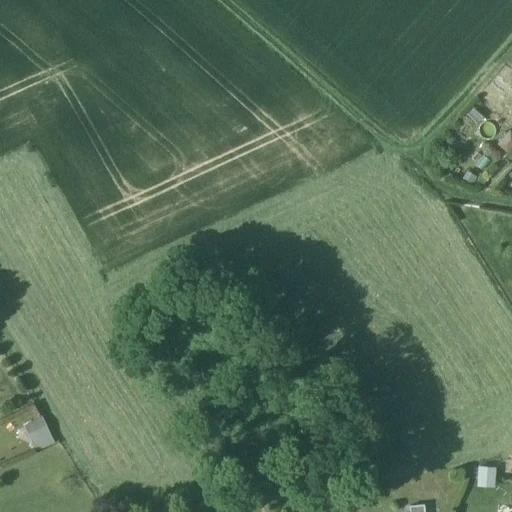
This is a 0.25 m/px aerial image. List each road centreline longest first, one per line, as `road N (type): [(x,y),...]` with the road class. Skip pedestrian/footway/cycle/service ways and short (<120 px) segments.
road 1 (track): [(511,207),(449,198),(218,0)]
road 2 (track): [(409,164),(511,49)]
